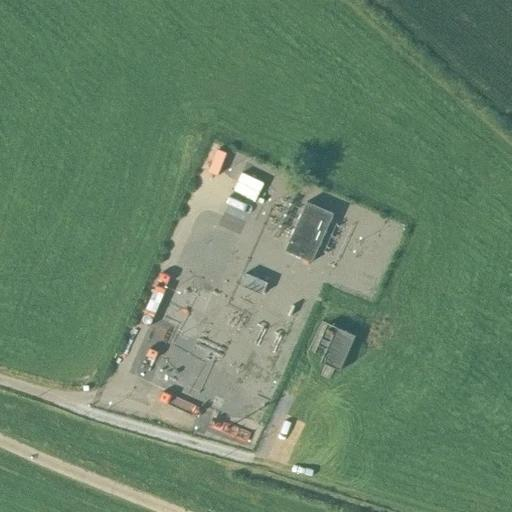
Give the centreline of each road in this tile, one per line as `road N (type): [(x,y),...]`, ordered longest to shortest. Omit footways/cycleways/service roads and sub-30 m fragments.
road 1 (unknown): [(269,230),(244,207),(214,208),(200,220),(166,262),(95,395)]
road 2 (track): [(51,396),(81,412),(258,459)]
road 3 (track): [(0,440),(171,511)]
